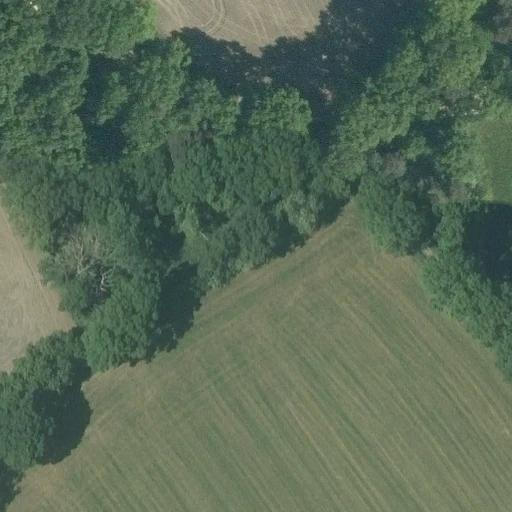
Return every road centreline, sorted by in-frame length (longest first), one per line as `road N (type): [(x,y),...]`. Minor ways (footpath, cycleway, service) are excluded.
road 1 (track): [(254,105),(253,115),(424,235),(511,331)]
road 2 (track): [(370,109),(286,110),(212,94),(91,31),(52,0)]
road 3 (track): [(511,94),(370,109)]
